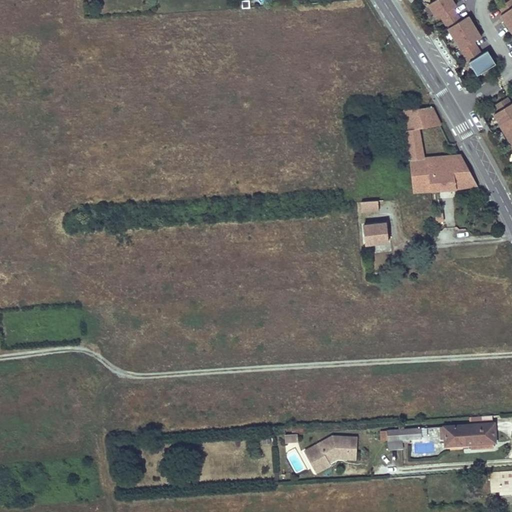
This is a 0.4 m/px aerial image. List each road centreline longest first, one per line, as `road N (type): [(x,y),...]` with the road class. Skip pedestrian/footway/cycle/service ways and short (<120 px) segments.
road 1 (tertiary): [(382,0),(511,218)]
road 2 (track): [(113,511),(99,396),(119,373)]
